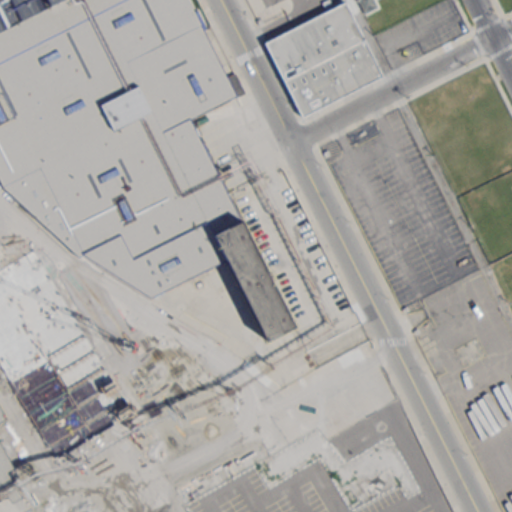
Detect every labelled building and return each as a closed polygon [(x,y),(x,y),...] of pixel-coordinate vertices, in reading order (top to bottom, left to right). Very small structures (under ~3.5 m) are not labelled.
[(0,0),(0,184),(1,186),(77,256),(82,254),(149,297),(225,259),(266,341),(295,326),(191,119),(244,93),(234,72),(225,76),(187,0),(0,0)] [(357,0),(365,14),(378,6),(374,0),(357,0)] [(382,79),(347,2),(265,39),(299,116),(382,79)] [(0,267),(0,367),(35,427),(38,425),(57,457),(130,413),(38,259),(32,263),(26,252),(0,267)] [(182,355),(182,385),(210,385),(210,355),(182,355)] [(0,500),(6,497),(10,503),(22,496),(8,472),(14,469),(0,445),(0,420),(2,419),(0,415),(0,413),(1,413),(0,411),(0,500)]
